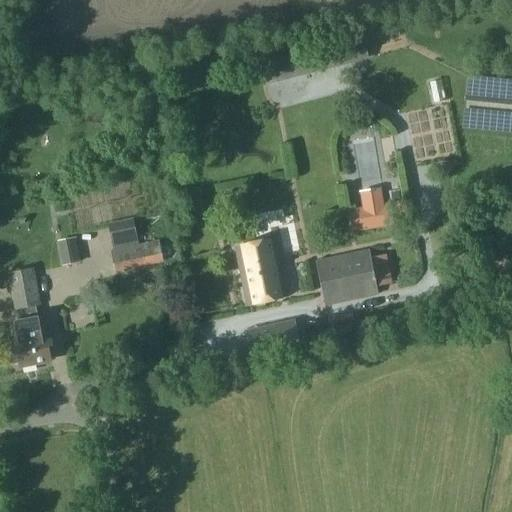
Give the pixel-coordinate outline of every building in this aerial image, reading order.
[(261,85),(368,59),(363,37),(256,64),(261,85)] [(393,226),(389,205),(359,209),(363,232),(393,226)] [(159,242),(138,246),(133,219),(108,224),(113,251),(110,252),(115,273),(162,263),(159,242)] [(283,272),(287,272),(280,240),(235,249),(246,306),(288,297),(283,272)] [(369,253),(368,251),(317,263),(325,307),(377,296),(376,294),(392,291),(384,251),(369,253)] [(15,311),(20,311),(23,329),(13,330),(15,343),(9,345),(6,348),(8,362),(12,364),(19,363),(19,367),(50,362),(47,339),(43,339),(41,326),(38,326),(35,308),(40,307),(33,269),(8,274),(15,311)] [(294,325),(247,335),(253,361),(300,351),(294,325)]
